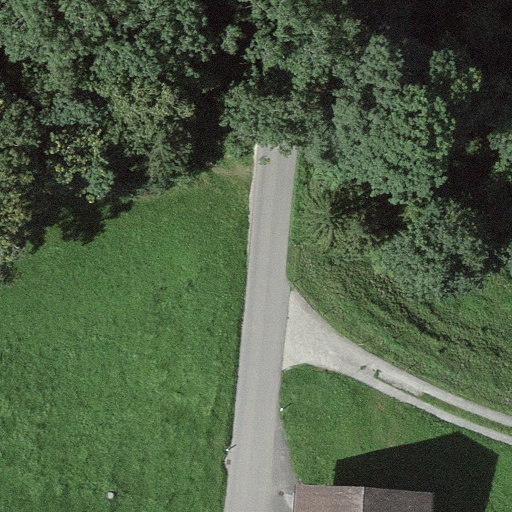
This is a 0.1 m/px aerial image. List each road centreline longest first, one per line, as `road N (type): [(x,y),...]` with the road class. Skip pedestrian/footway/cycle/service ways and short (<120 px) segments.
road 1 (unclassified): [(301,0),(274,342),(249,511)]
road 2 (track): [(511,426),(274,342)]
